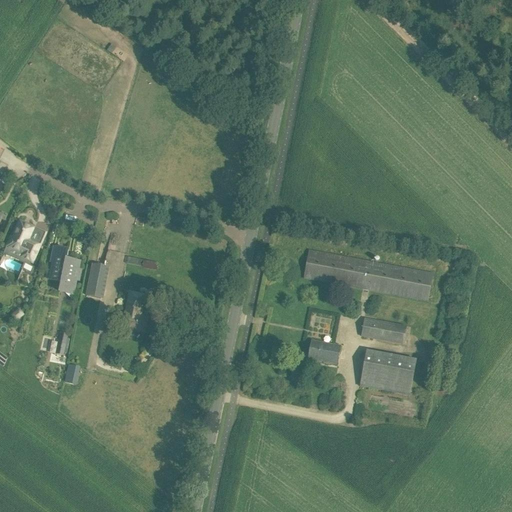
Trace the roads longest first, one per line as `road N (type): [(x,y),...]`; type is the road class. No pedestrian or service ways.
road 1 (tertiary): [(196,511),(251,237)]
road 2 (tertiary): [(251,237),(298,0)]
road 3 (residential): [(251,237),(106,207),(29,171)]
road 4 (track): [(511,144),(375,0)]
